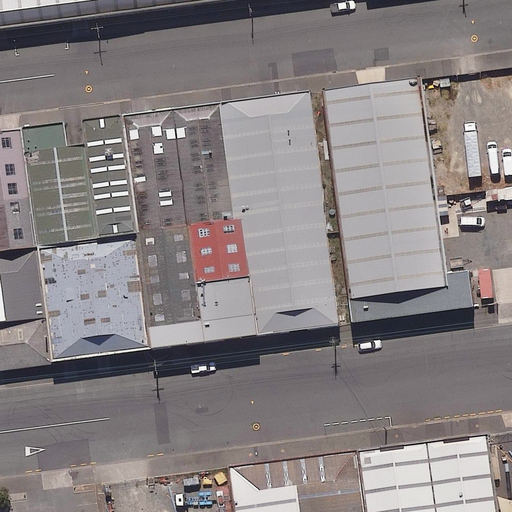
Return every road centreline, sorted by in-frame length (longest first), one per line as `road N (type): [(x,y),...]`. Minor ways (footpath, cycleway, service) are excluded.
road 1 (unclassified): [(511,366),(0,432)]
road 2 (unclassified): [(511,12),(0,77)]
